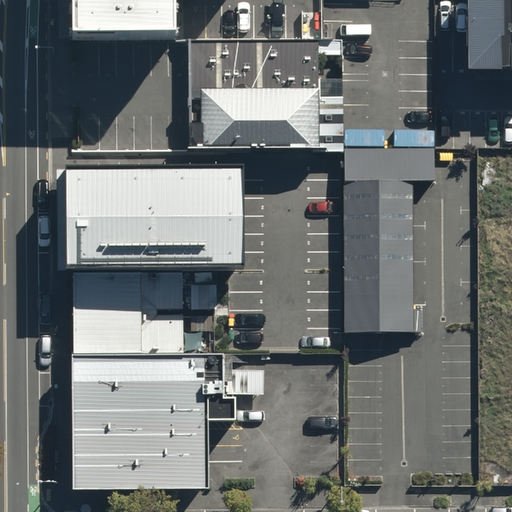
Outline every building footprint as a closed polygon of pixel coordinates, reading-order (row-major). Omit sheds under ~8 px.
[(68,0),(69,38),(172,38),(171,0),(68,0)] [(511,0),(473,0),(474,71),(511,70),(511,0)] [(346,42),(188,44),(188,149),(241,151),(344,150),(346,42)] [(423,334),(422,311),(413,311),(412,182),(437,181),(436,151),(345,150),(344,335),(423,334)] [(241,173),(66,174),(66,270),(230,268),(242,268),(241,173)] [(183,274),(73,275),(74,355),(183,354),(183,274)] [(223,356),(72,357),(73,491),(209,490),(209,480),(209,422),(235,422),(235,399),(223,399),(223,356)]
